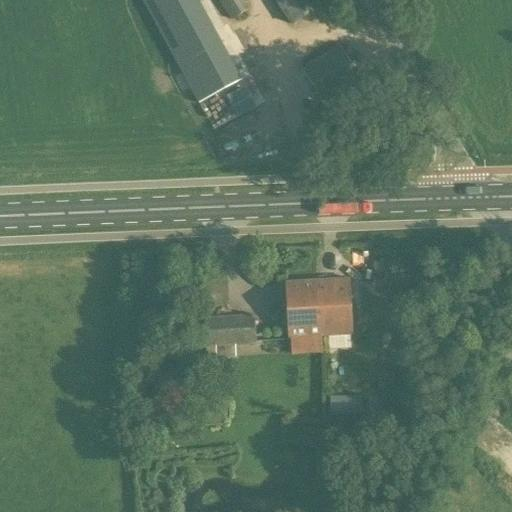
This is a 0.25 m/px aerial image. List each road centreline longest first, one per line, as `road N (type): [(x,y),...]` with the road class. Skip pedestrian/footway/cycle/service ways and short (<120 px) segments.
road 1 (primary): [(476,197),(0,216)]
road 2 (unclassified): [(476,197),(365,0)]
